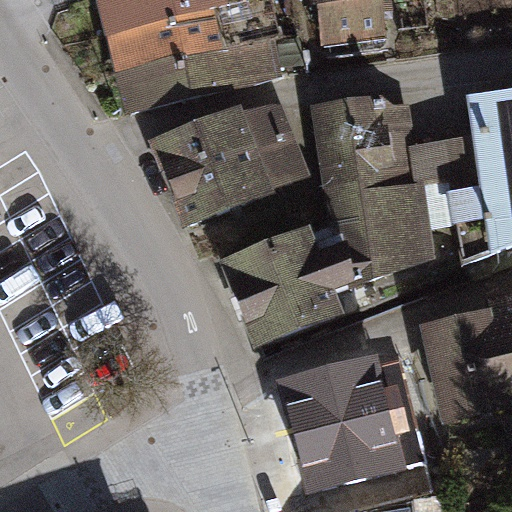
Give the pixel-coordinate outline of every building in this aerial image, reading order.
[(95,0),(105,40),(267,0),(95,0)] [(268,0),(267,0),(105,40),(115,78),(272,41),(278,40),(268,0)] [(386,0),(303,0),(305,11),(320,9),(325,47),(391,39),(386,0)] [(272,41),(115,78),(124,119),(282,81),(272,41)] [(511,94),(469,101),(474,138),(480,189),(448,197),(455,229),(465,268),(511,250),(511,94)] [(254,354),(346,319),(335,295),(436,261),(431,232),(418,147),(412,106),(393,107),(392,97),(312,108),(330,224),(220,266),(254,354)] [(242,112),(150,147),(183,234),(315,184),(284,102),(244,117),(242,112)] [(480,189),(474,138),(418,147),(431,232),(455,229),(448,197),(480,189)] [(511,311),(422,331),(443,426),(511,410),(511,311)] [(400,356),(280,388),(309,498),(430,466),(400,356)]
